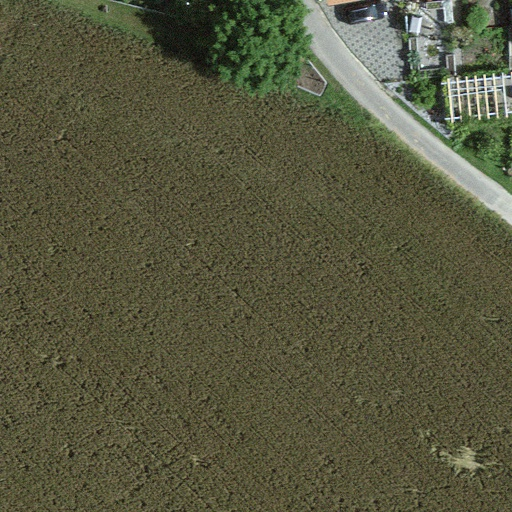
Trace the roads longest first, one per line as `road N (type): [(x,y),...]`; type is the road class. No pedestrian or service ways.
road 1 (track): [(384,109),(511,201)]
road 2 (residential): [(298,0),(329,49),(384,109)]
